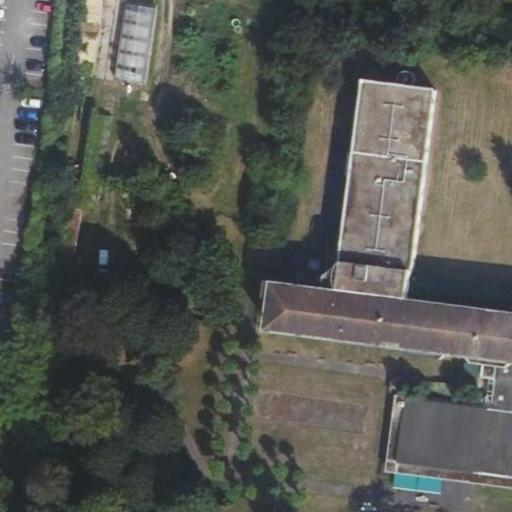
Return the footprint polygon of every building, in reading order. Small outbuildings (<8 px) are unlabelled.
[(104,0),(84,0),(76,70),(96,73),(104,0)] [(178,96),(220,102),(235,11),(193,4),(178,96)] [(157,14),(127,10),(118,76),(148,80),(157,14)] [(511,313),(408,300),(435,92),(367,83),(344,260),(325,276),(324,288),(271,283),(269,297),(276,298),(274,323),(402,340),(401,347),(483,358),(480,379),(489,380),(487,397),(470,409),(398,400),(389,473),(511,489),(511,313)] [(94,110),(82,199),(100,201),(111,112),(94,110)] [(75,264),(83,210),(58,207),(50,260),(75,264)] [(402,340),(274,323),(273,331),(401,347),(402,340)]
